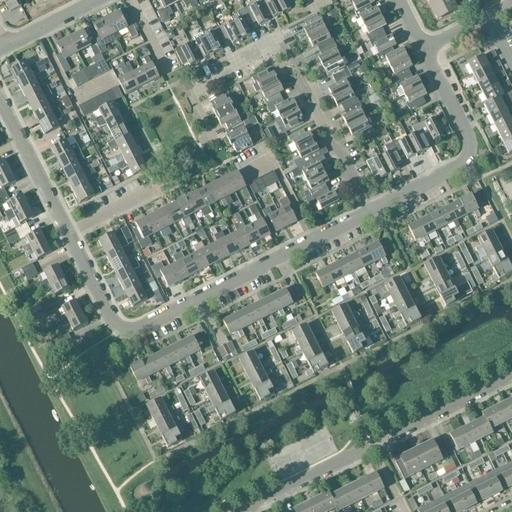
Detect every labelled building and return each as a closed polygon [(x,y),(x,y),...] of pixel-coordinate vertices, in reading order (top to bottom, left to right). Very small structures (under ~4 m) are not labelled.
[(6,4),(10,12),(21,6),(17,0),(8,0),(9,2),(6,4)] [(173,0),(159,0),(164,9),(157,12),(163,24),(170,20),(168,15),(173,13),(169,6),(175,3),(173,0)] [(181,0),(185,7),(189,5),(191,10),(198,6),(195,0),(173,0),(175,3),(181,0)] [(266,17),(271,15),(273,19),(282,14),(274,0),(266,0),(265,0),(257,0),(258,2),(259,4),(266,17)] [(274,0),(282,14),(291,9),(289,5),(295,3),(293,0),(274,0)] [(370,5),(374,3),(372,0),(347,0),(351,5),(352,5),(356,12),(357,12),(370,5)] [(427,0),(437,21),(457,10),(452,0),(427,0)] [(250,6),(244,9),(252,25),(257,22),(258,26),(268,21),(266,17),(259,4),(251,7),(250,6)] [(360,19),(364,26),(381,17),(377,8),(373,10),(370,5),(357,12),(356,12),(355,13),(358,20),(360,19)] [(242,40),(251,36),(246,27),(252,25),(244,9),(237,12),(238,15),(231,18),(233,22),(232,22),(242,40)] [(335,10),(329,13),(333,20),(338,18),(335,10)] [(121,38),(118,33),(127,29),(132,39),(138,36),(129,19),(124,22),(120,13),(106,20),(117,40),(121,38)] [(321,15),(305,23),(307,28),(304,30),(308,39),(327,30),(323,22),(324,22),(321,15)] [(366,35),(369,42),(385,34),(382,29),(386,27),(381,17),(364,26),(368,34),(366,35)] [(106,20),(93,26),(98,35),(93,38),(101,55),(107,52),(105,46),(117,40),(106,20)] [(225,25),(217,28),(225,44),(230,41),(232,45),(242,40),(232,22),(225,26),(225,25)] [(202,34),(213,55),(222,50),(220,46),(225,44),(217,28),(213,31),(212,29),(202,34)] [(330,37),(327,30),(308,39),(313,49),(317,47),(319,52),(335,44),(331,37),(330,37)] [(83,32),(70,38),(78,54),(90,47),(95,58),(101,55),(93,38),(87,40),(83,32)] [(204,59),(213,55),(202,34),(193,38),(194,40),(189,43),(190,45),(197,58),(202,56),(204,59)] [(385,34),(369,42),(366,43),(367,45),(370,43),(373,48),(374,48),(378,55),(392,48),(396,46),(391,37),(387,39),(385,34)] [(71,70),(65,60),(78,54),(70,38),(57,45),(61,54),(56,57),(64,73),(71,70)] [(323,68),(341,59),(337,52),(338,51),(335,44),(319,52),(322,57),(319,59),(323,68)] [(181,47),(175,50),(182,66),(188,63),(189,67),(199,62),(197,58),(190,45),(182,48),(181,47)] [(386,60),(389,67),(407,58),(403,49),(394,53),(392,48),(378,55),(376,56),(380,63),(386,60)] [(467,65),(473,75),(489,67),(484,56),(467,65)] [(141,70),(148,84),(159,78),(148,57),(144,59),(147,67),(141,70)] [(26,61),(11,68),(17,80),(42,67),(50,63),(48,58),(29,68),(26,61)] [(391,75),(395,82),(411,74),(408,69),(412,67),(407,58),(389,67),(393,74),(391,75)] [(344,66),(341,59),(323,68),(328,77),(331,75),(334,80),(349,72),(346,65),(344,66)] [(99,63),(104,74),(109,71),(104,60),(99,63)] [(125,95),(137,90),(124,65),(123,62),(118,65),(125,78),(118,81),(125,95)] [(94,66),(99,76),(104,74),(99,63),(94,66)] [(124,65),(137,90),(148,84),(141,70),(134,73),(129,63),(124,65)] [(88,69),(93,79),(99,76),(94,66),(88,69)] [(42,67),(17,80),(22,91),(37,83),(34,77),(41,73),(40,73),(44,71),(42,67)] [(494,76),(489,67),(473,75),(477,84),(494,76)] [(82,71),(88,82),(93,79),(88,69),(82,71)] [(270,76),(267,70),(252,78),(255,85),(253,86),(256,94),(261,91),(278,83),(273,74),(270,76)] [(77,74),(82,85),(88,82),(82,71),(77,74)] [(353,79),(349,72),(334,80),(337,85),(328,90),(333,99),(351,90),(347,82),(353,79)] [(71,77),(77,88),(82,85),(77,74),(71,77)] [(400,98),(404,96),(422,87),(417,77),(413,79),(411,74),(395,82),(398,89),(396,90),(400,98)] [(499,86),(494,76),(477,84),(482,94),(499,86)] [(37,83),(22,91),(28,102),(50,91),(47,87),(40,90),(37,83)] [(283,93),(278,83),(261,91),(265,99),(263,100),(266,107),(281,99),(279,94),(283,93)] [(482,94),(487,104),(500,98),(504,96),(499,86),(482,94)] [(112,90),(117,101),(123,98),(117,87),(112,90)] [(426,96),(422,87),(404,96),(408,103),(406,104),(409,110),(425,102),(422,98),(426,96)] [(113,103),(117,101),(112,90),(106,93),(112,103),(113,103)] [(354,97),(351,90),(333,99),(337,108),(341,106),(344,111),(359,103),(356,96),(354,97)] [(50,91),(28,102),(34,113),(48,105),(45,99),(52,95),(50,91)] [(106,106),(112,103),(106,93),(101,96),(106,106)] [(228,94),(213,102),(215,107),(212,109),(216,118),(234,109),(230,101),(232,100),(228,94)] [(101,109),(106,106),(101,96),(95,98),(101,109)] [(99,110),(101,109),(95,98),(90,101),(95,112),(99,110)] [(484,106),(489,116),(505,107),(500,98),(487,104),(484,106)] [(284,104),(281,99),(266,107),(270,114),(276,110),(280,118),(297,109),(293,100),(284,104)] [(90,101),(84,104),(89,115),(95,112),(90,101)] [(106,106),(101,109),(99,110),(103,118),(95,122),(97,125),(119,114),(113,103),(112,103),(106,106)] [(359,103),(344,111),(346,116),(342,118),(347,127),(365,119),(361,111),(363,110),(359,103)] [(78,107),(84,118),(89,115),(84,104),(78,107)] [(48,105),(34,113),(39,124),(61,113),(59,109),(52,112),(48,105)] [(510,117),(505,107),(489,116),(494,125),(510,117)] [(237,116),(234,109),(216,118),(221,127),(225,125),(228,130),(243,123),(239,115),(237,116)] [(302,118),(297,109),(280,118),(276,120),(280,128),(282,127),(285,133),(301,125),(298,120),(302,118)] [(56,121),(63,118),(61,113),(39,124),(45,135),(59,128),(56,121)] [(124,125),(119,114),(97,125),(100,130),(107,126),(110,132),(124,125)] [(370,116),(365,119),(347,127),(352,137),(355,135),(358,140),(374,132),(371,127),(375,125),(370,116)] [(78,117),(71,121),(74,127),(81,123),(78,117)] [(254,117),(249,120),(252,127),(258,124),(254,117)] [(494,125),(495,129),(498,135),(511,127),(511,121),(510,117),(494,125)] [(425,121),(418,124),(426,140),(431,137),(433,141),(443,136),(434,119),(426,123),(425,121)] [(230,135),(226,137),(231,147),(232,146),(237,154),(253,146),(245,130),(246,129),(243,123),(228,130),(230,135)] [(407,138),(416,156),(426,151),(423,147),(429,144),(426,140),(418,124),(411,128),(414,135),(407,138)] [(130,136),(124,125),(110,132),(114,139),(106,143),(109,147),(130,136)] [(511,140),(511,127),(498,135),(503,144),(511,140)] [(269,129),(264,132),(269,143),(275,140),(269,129)] [(314,142),(309,133),(306,135),(303,130),(287,138),(290,145),(292,143),(296,151),(314,142)] [(136,147),(130,136),(109,147),(111,152),(118,148),(122,154),(136,147)] [(407,160),(416,156),(407,138),(400,142),(399,140),(392,143),(400,158),(405,156),(407,160)] [(511,152),(511,140),(503,144),(508,155),(511,152)] [(52,148),(57,159),(79,148),(77,144),(69,148),(66,141),(52,148)] [(296,151),(300,159),(291,163),(293,167),(283,172),(284,175),(298,169),(313,161),(317,159),(314,154),(319,151),(314,142),(296,151)] [(395,161),(400,158),(392,143),(385,147),(389,153),(381,157),(390,174),(399,170),(395,161)] [(141,158),(136,147),(122,154),(125,161),(118,165),(120,169),(141,158)] [(81,153),(79,148),(57,159),(63,170),(77,163),(74,156),(81,153)] [(499,148),(494,151),(497,157),(502,155),(499,148)] [(381,179),(390,174),(381,157),(374,160),(373,158),(366,162),(374,178),(379,175),(381,179)] [(147,170),(141,158),(120,169),(122,174),(130,170),(133,177),(147,170)] [(0,176),(10,171),(4,160),(0,162),(0,176)] [(316,166),(313,161),(298,169),(301,175),(303,175),(307,182),(324,173),(319,164),(316,166)] [(63,170),(69,181),(90,170),(88,166),(81,170),(77,163),(63,170)] [(69,181),(74,193),(89,185),(85,179),(92,175),(90,170),(69,181)] [(0,198),(7,195),(4,189),(16,183),(10,171),(0,176),(0,186),(2,190),(0,190),(0,198)] [(227,176),(235,193),(241,190),(244,197),(249,195),(237,172),(232,175),(231,174),(227,176)] [(267,175),(272,185),(279,182),(273,172),(267,175)] [(329,182),(324,173),(307,182),(310,190),(309,190),(312,197),(328,189),(326,184),(329,182)] [(261,178),(266,189),(272,185),(267,175),(261,178)] [(229,196),(235,193),(227,176),(222,178),(223,180),(217,183),(228,205),(233,203),(229,196)] [(255,181),(260,192),(266,189),(261,178),(255,181)] [(255,181),(248,184),(254,195),(260,192),(255,181)] [(224,207),(228,205),(217,183),(211,186),(210,184),(206,186),(215,204),(221,201),(224,207)] [(74,193),(80,204),(102,193),(99,188),(92,192),(89,185),(74,193)] [(208,216),(212,214),(209,207),(215,204),(206,186),(202,189),(202,190),(197,193),(208,216)] [(331,194),(328,189),(312,197),(306,200),(308,204),(314,200),(316,204),(318,203),(322,211),(339,202),(334,192),(331,194)] [(201,211),(204,218),(208,216),(197,193),(191,196),(190,195),(186,197),(194,214),(201,211)] [(11,209),(4,213),(6,218),(28,207),(22,195),(8,203),(11,209)] [(459,202),(467,216),(474,213),(477,219),(480,217),(477,211),(470,196),(459,202)] [(176,203),(188,226),(192,224),(188,217),(194,214),(186,197),(181,199),(182,200),(176,203)] [(278,212),(287,229),(291,227),(290,226),(297,223),(289,208),(291,207),(287,198),(280,202),(283,209),(278,212)] [(449,207),(457,221),(467,216),(459,202),(449,207)] [(165,207),(174,224),(180,221),(185,231),(189,229),(188,226),(176,203),(170,206),(170,205),(165,207)] [(6,218),(8,222),(16,218),(19,225),(34,218),(28,207),(6,218)] [(156,214),(168,236),(172,234),(168,227),(174,224),(165,207),(161,209),(162,211),(156,214)] [(440,211),(447,226),(457,221),(449,207),(440,211)] [(285,230),(287,229),(278,212),(272,215),(269,208),(262,212),(266,219),(268,218),(276,233),(282,230),(283,231),(285,230)] [(252,226),(260,243),(265,240),(264,239),(270,236),(257,210),(252,212),(258,223),(252,226)] [(430,217),(437,231),(447,226),(440,211),(430,217)] [(160,232),(163,239),(168,236),(156,214),(150,217),(149,215),(145,217),(154,235),(160,232)] [(132,231),(136,238),(142,249),(151,244),(148,238),(154,235),(145,217),(141,220),(141,221),(135,224),(137,228),(132,231)] [(419,222),(427,236),(437,231),(430,217),(419,222)] [(238,224),(249,246),(255,244),(256,245),(260,243),(252,226),(246,229),(242,222),(238,224)] [(408,227),(416,242),(423,238),(426,244),(429,242),(426,237),(427,236),(419,222),(408,227)] [(231,236),(240,253),(244,251),(244,249),(249,246),(238,224),(234,226),(237,233),(231,236)] [(15,229),(3,235),(6,240),(17,234),(15,229)] [(29,245),(22,248),(24,253),(46,242),(40,230),(26,238),(29,245)] [(99,241),(105,252),(126,241),(132,238),(129,232),(123,235),(124,237),(117,240),(113,233),(99,241)] [(218,234),(229,257),(235,254),(236,255),(240,253),(231,236),(226,239),(222,232),(218,234)] [(477,252),(483,250),(497,243),(492,232),(477,239),(481,246),(475,249),(477,252)] [(6,240),(9,246),(21,241),(17,234),(6,240)] [(211,247),(220,263),(224,261),(223,260),(229,257),(218,234),(213,236),(217,244),(211,247)] [(128,246),(126,241),(105,252),(110,263),(125,256),(121,250),(128,246)] [(24,253),(26,257),(34,253),(37,261),(52,253),(46,242),(24,253)] [(197,245),(209,267),(215,264),(215,266),(220,263),(211,247),(205,250),(202,242),(197,245)] [(367,249),(374,264),(381,260),(384,266),(387,264),(385,258),(378,243),(367,249)] [(503,253),(497,243),(483,250),(486,256),(480,259),(482,263),(488,260),(503,253)] [(191,257),(199,274),(204,271),(203,270),(209,267),(197,245),(193,247),(196,254),(191,257)] [(357,254),(364,269),(374,264),(367,249),(357,254)] [(148,250),(143,253),(145,258),(151,256),(148,250)] [(177,255),(188,278),(194,275),(195,276),(199,274),(191,257),(185,260),(181,253),(177,255)] [(508,263),(503,253),(488,260),(493,270),(508,263)] [(357,254),(347,259),(354,274),(364,269),(357,254)] [(170,267),(179,284),(183,282),(183,281),(188,278),(177,255),(173,257),(176,264),(170,267)] [(128,263),(125,256),(110,263),(116,274),(137,263),(135,259),(128,263)] [(336,264),(344,279),(351,275),(354,281),(357,279),(354,274),(347,259),(336,264)] [(424,266),(430,277),(444,269),(439,259),(424,266)] [(140,268),(137,263),(116,274),(122,285),(136,278),(133,272),(140,268)] [(162,277),(168,288),(174,285),(175,286),(179,284),(170,267),(165,270),(161,263),(151,268),(157,280),(162,277)] [(493,283),(498,281),(511,273),(511,271),(508,263),(493,270),(496,276),(491,279),(493,283)] [(32,264),(21,270),(24,275),(35,269),(32,264)] [(336,264),(326,269),(334,284),(344,279),(336,264)] [(47,280),(39,284),(42,288),(64,277),(58,266),(43,273),(47,280)] [(384,280),(393,275),(389,268),(380,273),(384,280)] [(38,275),(35,269),(24,275),(27,281),(38,275)] [(316,274),(323,289),(334,284),(326,269),(316,274)] [(449,279),(444,269),(430,277),(435,287),(449,279)] [(42,288),(44,293),(52,289),(55,296),(69,289),(64,277),(42,288)] [(122,285),(127,296),(148,285),(146,281),(139,285),(136,278),(122,285)] [(399,279),(385,286),(390,297),(405,290),(399,279)] [(435,287),(440,297),(454,289),(449,279),(435,287)] [(440,297),(445,308),(460,300),(456,294),(462,291),(462,290),(469,287),(467,283),(460,286),(454,289),(440,297)] [(151,290),(148,285),(127,296),(133,308),(147,300),(144,294),(151,290)] [(274,295),(282,310),(292,305),(285,290),(274,295)] [(395,307),(410,300),(405,290),(390,297),(393,303),(388,306),(390,310),(395,307)] [(264,301),(271,315),(278,312),(281,318),(285,316),(282,310),(274,295),(264,301)] [(50,300),(39,305),(42,310),(53,305),(50,300)] [(395,320),(401,317),(415,310),(410,300),(395,307),(399,313),(393,316),(395,320)] [(65,315),(57,319),(60,324),(81,312),(76,301),(61,308),(65,315)] [(254,306),(261,320),(271,315),(264,301),(254,306)] [(56,311),(53,305),(42,310),(45,317),(56,311)] [(244,311),(251,325),(258,322),(261,328),(264,326),(261,320),(254,306),(244,311)] [(332,313),(337,323),(351,316),(346,306),(332,313)] [(400,330),(406,327),(420,320),(415,310),(401,317),(404,323),(398,326),(400,330)] [(234,316),(241,330),(251,325),(244,311),(234,316)] [(60,324),(62,328),(69,324),(73,331),(87,324),(81,312),(60,324)] [(357,313),(351,316),(337,323),(342,334),(357,326),(353,320),(359,317),(357,313)] [(223,321),(230,336),(238,332),(241,338),(244,337),(241,330),(234,316),(223,321)] [(312,336),(307,326),(292,333),(298,343),(312,336)] [(342,334),(347,343),(361,336),(357,326),(342,334)] [(347,343),(353,354),(367,347),(364,341),(369,338),(368,334),(362,337),(361,336),(347,343)] [(54,350),(71,341),(68,335),(51,344),(54,350)] [(192,337),(182,342),(189,357),(199,352),(196,345),(202,342),(198,335),(192,338),(192,337)] [(275,338),(273,341),(275,344),(282,341),(279,335),(275,338)] [(297,357),(303,353),(317,346),(312,336),(298,343),(301,350),(295,353),(297,357)] [(192,363),(189,357),(182,342),(171,348),(179,362),(185,359),(188,364),(192,363)] [(226,345),(219,348),(225,358),(231,355),(226,345)] [(322,357),(317,346),(303,353),(308,364),(322,357)] [(171,348),(161,353),(169,367),(179,362),(171,348)] [(169,367),(161,353),(151,358),(158,372),(165,369),(168,375),(172,373),(169,367)] [(258,363),(253,353),(239,360),(244,370),(258,363)] [(307,377),(313,374),(328,367),(322,357),(308,364),(311,370),(305,373),(307,377)] [(151,358),(141,363),(148,377),(158,372),(151,358)] [(130,368),(138,383),(145,379),(148,385),(151,384),(148,377),(141,363),(130,368)] [(249,381),(264,373),(258,363),(244,370),(249,381)] [(249,381),(255,391),(269,384),(266,378),(272,375),(269,371),(264,373),(249,381)] [(219,383),(214,373),(200,380),(205,390),(219,383)] [(260,401),(274,394),(271,387),(277,384),(275,381),(269,384),(255,391),(260,401)] [(224,393),(219,383),(205,390),(210,401),(224,393)] [(209,414),(215,411),(230,404),(224,393),(210,401),(213,407),(207,410),(209,414)] [(142,395),(136,398),(139,404),(145,401),(142,395)] [(146,407),(152,417),(166,410),(163,404),(169,401),(167,397),(161,400),(160,400),(146,407)] [(494,408),(502,425),(511,419),(511,416),(505,403),(494,408)] [(235,414),(230,404),(215,411),(218,417),(213,420),(215,424),(235,414)] [(157,428),(171,420),(168,414),(174,411),(172,407),(166,410),(152,417),(157,428)] [(482,414),(484,418),(490,431),(491,430),(502,425),(494,408),(482,414)] [(157,428),(162,438),(176,431),(173,424),(179,421),(177,417),(171,420),(157,428)] [(473,424),(481,440),(493,434),(491,430),(490,431),(484,418),(473,424)] [(473,424),(461,429),(469,446),(481,440),(473,424)] [(162,438),(167,448),(181,441),(178,434),(184,431),(182,427),(176,431),(162,438)] [(450,435),(458,452),(469,446),(461,429),(450,435)] [(421,447),(431,467),(448,459),(439,441),(434,444),(432,441),(421,447)] [(421,447),(410,452),(420,472),(431,467),(421,447)] [(395,463),(404,481),(420,472),(410,452),(399,458),(401,460),(395,463)] [(454,464),(443,469),(445,474),(457,469),(454,464)] [(495,471),(504,489),(507,487),(508,489),(511,487),(511,473),(508,465),(495,471)] [(502,492),(501,491),(504,489),(495,471),(482,477),(492,497),(502,492)] [(384,490),(375,473),(364,479),(372,495),(384,490)] [(482,477),(472,482),(469,484),(478,502),(481,500),(482,502),(492,497),(482,477)] [(361,501),(372,495),(364,479),(353,485),(361,501)] [(469,484),(465,486),(456,490),(466,510),(476,505),(475,504),(478,502),(469,484)] [(349,507),(361,501),(353,485),(341,490),(349,507)] [(330,496),(336,509),(337,511),(339,511),(349,507),(341,490),(330,496)] [(443,497),(451,511),(462,511),(466,510),(456,490),(443,497)] [(323,511),(329,511),(336,509),(330,496),(328,492),(316,498),(323,511)] [(431,503),(434,511),(451,511),(443,497),(431,503)] [(308,511),(323,511),(316,498),(305,504),(308,511)] [(434,511),(431,503),(417,510),(418,511),(434,511)]
